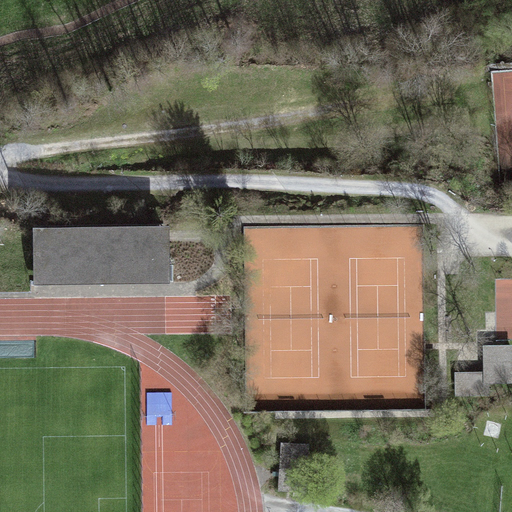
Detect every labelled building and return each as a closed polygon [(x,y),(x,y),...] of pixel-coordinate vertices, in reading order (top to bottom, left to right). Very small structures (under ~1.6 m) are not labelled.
[(39,264),(165,262),(164,230),(38,231),(39,264)] [(39,279),(165,278),(165,262),(39,264),(39,279)] [(511,274),(499,274),(499,331),(511,331),(511,274)] [(511,382),(511,347),(485,347),(485,374),(457,374),(457,394),(488,394),(487,382),(511,382)] [(302,483),(302,489),(303,489),(306,447),(284,446),(282,472),(282,476),(281,488),(288,488),(293,488),(294,483),(302,483)] [(293,496),(301,497),(302,489),(302,483),(294,483),(293,488),(293,496)]
